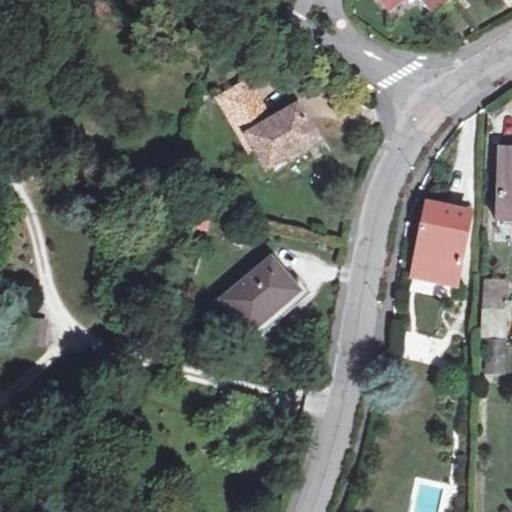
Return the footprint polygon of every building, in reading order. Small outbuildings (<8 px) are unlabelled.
[(387,0),(393,6),(401,0),(430,0),(438,8),(448,0),(387,0)] [(249,150),(254,146),(266,165),(316,133),(295,100),(269,117),(254,93),(224,112),(249,150)] [(511,146),(502,146),(500,212),(511,212),(511,146)] [(415,275),(457,286),(474,217),(432,206),(415,275)] [(250,331),(298,292),(273,260),(225,299),(250,331)] [(506,292),(488,291),(488,312),(489,312),(489,336),(504,335),(506,292)] [(508,376),(508,342),(486,341),(486,376),(508,376)]
